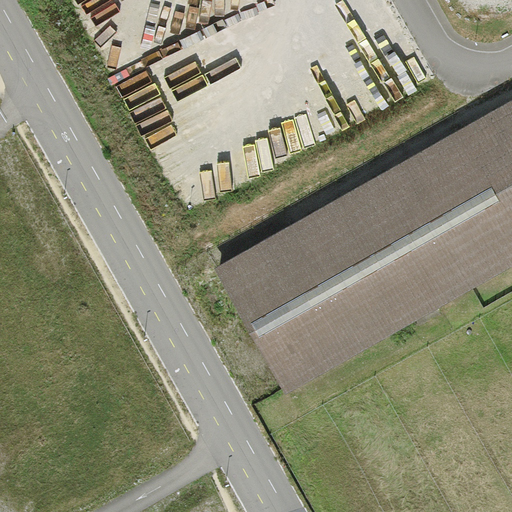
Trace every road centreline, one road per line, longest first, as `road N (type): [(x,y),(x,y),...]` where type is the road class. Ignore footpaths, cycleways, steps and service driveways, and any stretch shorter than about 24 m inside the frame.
road 1 (unclassified): [(0,1),(288,511)]
road 2 (residential): [(418,0),(464,80),(511,54)]
